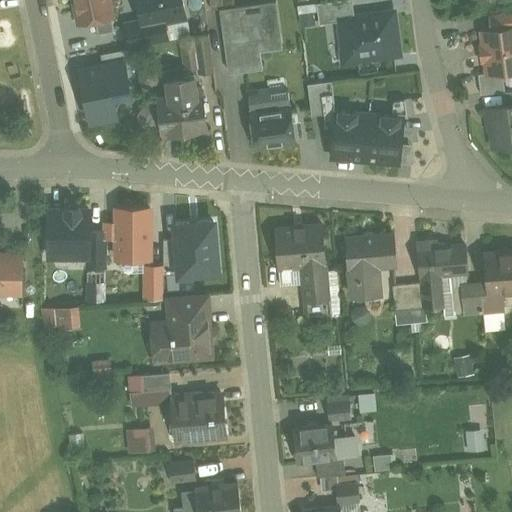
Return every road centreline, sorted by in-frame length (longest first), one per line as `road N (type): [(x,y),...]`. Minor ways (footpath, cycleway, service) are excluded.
road 1 (residential): [(272,511),(242,184)]
road 2 (residential): [(242,184),(473,203)]
road 3 (residential): [(435,0),(473,203)]
road 4 (residential): [(37,0),(70,170)]
road 5 (residential): [(242,184),(70,170)]
